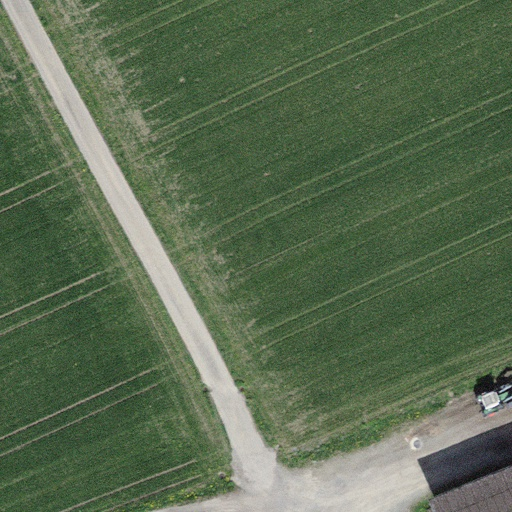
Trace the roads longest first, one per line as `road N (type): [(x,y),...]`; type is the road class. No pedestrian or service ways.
road 1 (unclassified): [(275,495),(17,0)]
road 2 (track): [(275,495),(511,395)]
